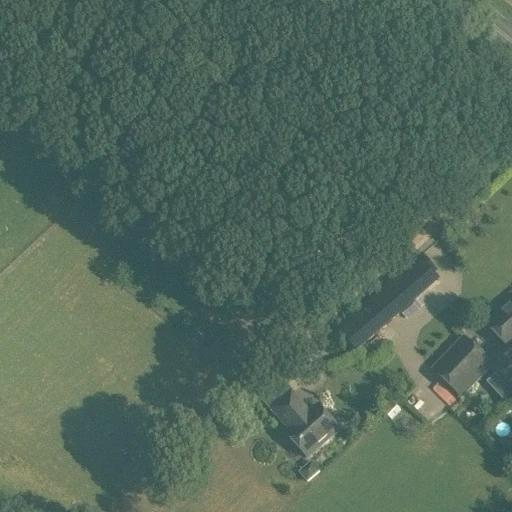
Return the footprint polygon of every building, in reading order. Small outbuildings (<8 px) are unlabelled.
[(435,280),(419,262),(338,330),(354,349),(379,328),(376,326),(400,306),(402,308),(435,280)] [(511,302),(486,326),(504,346),(493,355),(506,370),(511,363),(511,302)] [(491,366),(462,339),(431,371),(460,398),(491,366)] [(505,400),(511,393),(511,382),(500,370),(488,382),(505,400)] [(308,416),(289,395),(269,413),(287,434),(284,437),(305,461),(317,450),(320,451),(328,444),(328,441),(337,433),(315,409),(308,416)]
